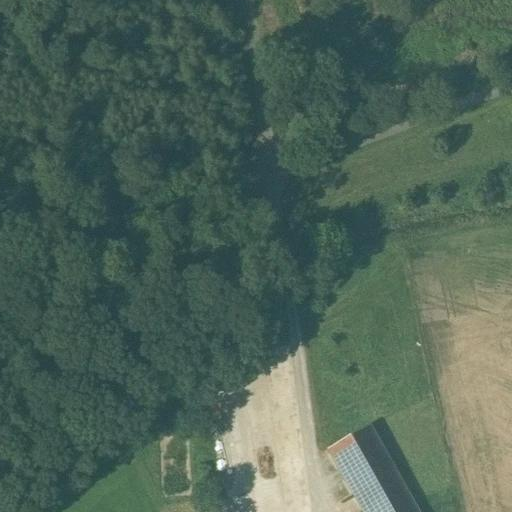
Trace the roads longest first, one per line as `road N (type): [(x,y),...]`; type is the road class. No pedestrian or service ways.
road 1 (unclassified): [(0,261),(511,77)]
road 2 (track): [(248,0),(318,498)]
